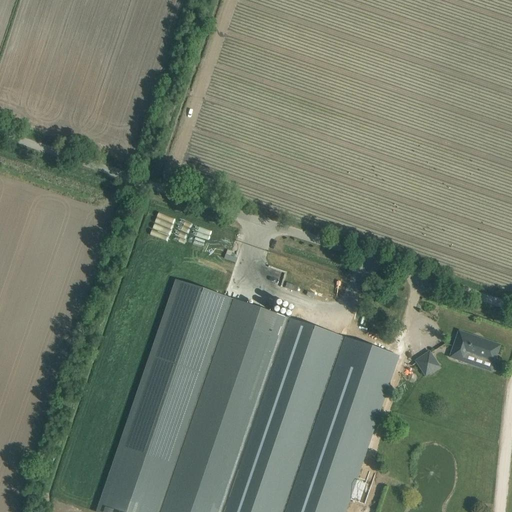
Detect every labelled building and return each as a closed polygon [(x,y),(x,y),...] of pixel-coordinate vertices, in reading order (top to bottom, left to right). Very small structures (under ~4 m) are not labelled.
[(96,511),(155,511),(220,325),(278,345),(288,318),(176,280),(96,511)] [(346,511),(399,357),(288,318),(221,511),(346,511)] [(221,511),(278,345),(220,325),(155,511),(221,511)] [(461,333),(459,342),(456,341),(451,358),(465,362),(467,355),(494,364),(500,346),(482,340),(482,342),(472,339),(472,337),(461,333)] [(416,362),(421,370),(425,376),(439,367),(435,361),(429,353),(416,362)]
